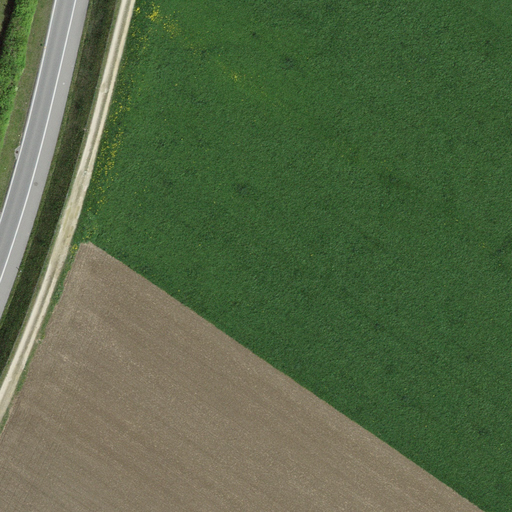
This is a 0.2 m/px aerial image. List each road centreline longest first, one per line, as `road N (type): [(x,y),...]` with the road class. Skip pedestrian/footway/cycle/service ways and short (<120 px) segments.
road 1 (track): [(0,407),(73,209),(129,0)]
road 2 (motorway): [(0,252),(66,0)]
